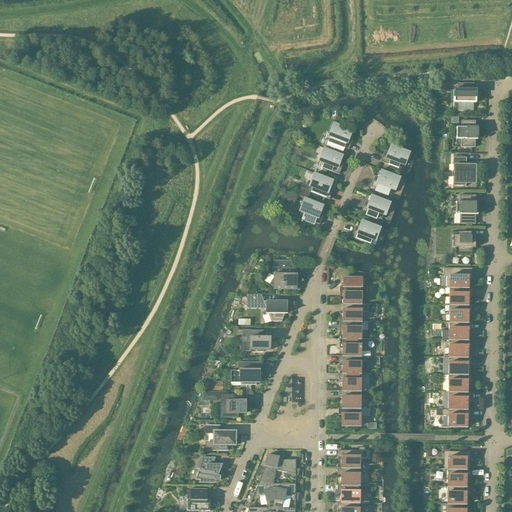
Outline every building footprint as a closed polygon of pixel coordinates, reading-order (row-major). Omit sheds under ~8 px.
[(476,103),(476,90),(474,90),(474,84),(457,83),(457,90),(454,90),(454,103),(454,111),(458,111),(473,112),(473,103),(476,103)] [(461,139),(461,147),(475,148),(475,139),(477,139),(477,128),(475,128),(475,121),(461,121),(461,127),(456,127),(456,139),(461,139)] [(342,151),(343,148),(349,150),(351,143),(348,142),(352,131),(333,123),(329,135),(331,136),(329,141),(325,140),(323,146),(335,151),(336,149),(342,151)] [(405,165),(409,153),(391,146),(386,157),(383,156),(380,162),(401,170),(403,164),(405,165)] [(339,175),(341,168),(338,167),(342,156),(324,148),(319,161),(321,161),(319,167),(339,175)] [(475,183),(475,166),(466,166),(466,158),(453,158),(453,186),(466,186),(466,183),(475,183)] [(395,190),(400,178),(381,171),(377,182),(373,181),(371,187),(376,189),(375,191),(387,196),(388,194),(391,195),(393,189),(395,190)] [(336,182),(314,174),(309,185),(303,183),(298,196),(307,200),(310,192),(329,200),(332,194),(330,193),(332,188),(334,189),(336,182)] [(297,197),(286,192),(283,200),(294,204),(297,197)] [(478,215),(478,203),(476,203),(476,195),(460,195),(460,202),(456,202),(456,214),(459,214),(459,224),(475,224),(475,215),(478,215)] [(385,215),(390,203),(371,196),(367,207),(363,206),(361,212),(366,214),(365,216),(378,221),(378,219),(381,220),(383,214),(385,215)] [(314,225),(314,223),(320,225),(322,219),(319,217),(323,206),(304,199),(300,211),(302,212),(300,217),(302,218),(301,220),(314,225)] [(376,240),(380,228),(362,221),(357,232),(354,231),(351,237),(371,245),(374,239),(376,240)] [(475,248),(475,240),(471,240),(471,232),(459,232),(459,236),(453,236),(452,248),(455,248),(455,255),(472,255),(472,248),(475,248)] [(296,289),(296,275),(294,275),(294,269),(291,269),(291,263),(278,263),(278,269),(273,269),(273,275),(274,275),(274,277),(270,285),(274,287),(274,289),(277,289),(280,291),(281,289),(296,289)] [(446,288),(449,288),(472,288),(468,288),(469,277),(472,277),(472,269),(453,268),(444,268),(443,277),(446,277),(446,288)] [(361,304),(362,288),(362,287),(362,279),(342,279),(342,287),(339,287),(339,293),(343,294),(342,304),(361,305),(361,304)] [(449,288),(449,306),(468,305),(468,295),(471,295),(472,288),(449,288)] [(286,310),(289,302),(264,302),(264,301),(264,302),(261,295),(247,295),(247,309),(266,309),(266,314),(268,314),(271,322),(281,322),(284,314),(286,314),(286,310)] [(342,322),(361,322),(361,313),(367,313),(367,305),(361,305),(342,304),(339,304),(339,311),(342,311),(342,321),(342,322)] [(468,305),(449,306),(449,323),(468,323),(468,312),(471,312),(471,305),(468,305)] [(342,328),(342,339),(361,339),(361,322),(342,322),(342,321),(339,321),(339,328),(342,328)] [(442,340),(449,340),(471,340),(468,340),(468,329),(471,330),(471,323),(468,323),(449,323),(449,330),(442,330),(442,340)] [(271,344),(272,338),(257,338),(257,331),(242,331),(242,342),(240,342),(240,352),(249,352),(250,350),(256,350),(256,352),(263,352),(263,350),(270,350),(270,344),(271,344)] [(342,357),(361,357),(361,339),(342,339),(339,339),(339,346),(342,346),(342,356),(342,357)] [(471,347),(471,340),(449,340),(448,358),(471,358),(468,358),(468,347),(471,347)] [(342,363),(342,374),(361,374),(361,357),(342,357),(342,356),(339,356),(339,363),(342,363)] [(448,358),(448,375),(471,375),(468,375),(468,364),(471,364),(471,358),(448,358)] [(262,375),(262,363),(238,363),(238,371),(231,371),(231,383),(242,383),(242,385),(256,385),(256,383),(259,383),(259,375),(262,375)] [(342,381),(342,391),(361,392),(361,374),(342,374),(339,374),(338,380),(342,381)] [(471,382),(471,375),(448,375),(448,393),(470,393),(470,392),(467,392),(467,382),(471,382)] [(222,390),(223,382),(209,381),(209,389),(222,390)] [(341,398),(341,408),(341,409),(360,409),(361,392),(342,391),(338,391),(338,398),(341,398)] [(219,402),(219,393),(203,393),(203,402),(219,402)] [(448,393),(448,410),(470,410),(467,410),(467,399),(470,399),(470,393),(448,393)] [(246,401),(242,401),(232,401),(233,395),(220,395),(220,407),(221,407),(221,418),(228,418),(230,418),(238,418),(238,416),(238,413),(246,414),(246,401)] [(360,427),(360,409),(341,409),(341,408),(338,408),(338,415),(341,415),(341,427),(360,427)] [(470,416),(470,410),(448,410),(442,410),(442,416),(448,416),(448,428),(467,428),(467,416),(470,416)] [(238,443),(238,435),(235,435),(235,432),(219,432),(219,427),(205,426),(205,433),(213,434),(213,443),(206,443),(206,450),(220,451),(225,451),(227,451),(227,446),(235,446),(235,443),(238,443)] [(341,457),(341,468),(360,469),(360,458),(366,458),(366,451),(338,451),(338,457),(341,457)] [(447,452),(447,470),(470,470),(466,470),(467,459),(470,459),(470,452),(447,452)] [(273,484),(276,471),(296,475),(296,476),(298,477),(299,469),(296,469),(296,460),(278,460),(278,459),(270,456),(270,454),(269,454),(258,484),(273,484)] [(220,480),(220,476),(217,475),(221,465),(212,465),(214,458),(201,458),(197,468),(200,469),(198,473),(197,473),(196,475),(197,475),(195,480),(200,480),(200,482),(214,482),(215,480),(220,480)] [(341,475),(341,485),(341,486),(360,486),(360,469),(341,468),(338,468),(337,475),(341,475)] [(447,470),(447,487),(469,487),(466,487),(466,476),(470,476),(470,470),(447,470)] [(265,496),(267,508),(270,508),(275,508),(275,484),(273,484),(258,484),(255,492),(249,493),(250,501),(252,500),(252,498),(265,496)] [(295,484),(275,484),(275,508),(282,508),(286,496),(295,498),(295,500),(298,501),(299,493),(295,493),(295,484)] [(365,486),(360,486),(341,486),(341,485),(337,485),(337,492),(340,492),(340,503),(359,503),(359,492),(365,492),(365,486)] [(447,487),(447,505),(469,505),(469,504),(466,504),(466,494),(469,494),(469,487),(447,487)] [(210,511),(210,500),(206,500),(206,490),(187,490),(187,511),(189,511),(195,511),(196,511),(210,511)] [(340,510),(340,511),(359,511),(359,503),(340,503),(337,503),(337,510),(340,510)]
